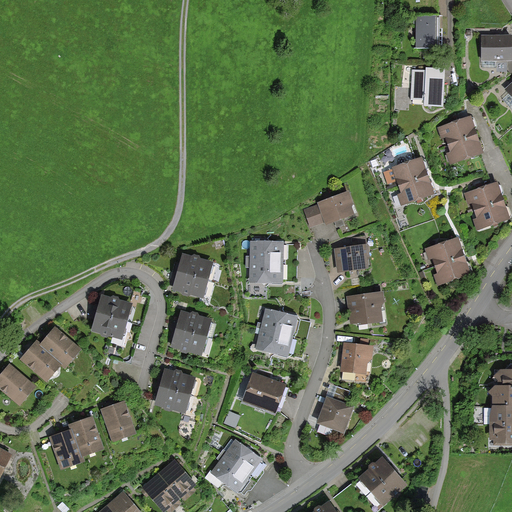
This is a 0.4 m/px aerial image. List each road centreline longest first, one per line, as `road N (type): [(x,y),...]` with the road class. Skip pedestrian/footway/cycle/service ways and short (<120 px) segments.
road 1 (track): [(0,319),(30,296),(154,247),(177,218),(186,0)]
road 2 (residential): [(0,353),(101,280),(134,272),(149,279),(161,304),(140,394)]
road 3 (residential): [(313,245),(329,333),(292,445),(313,485)]
road 4 (residential): [(313,485),(437,366)]
road 5 (residential): [(437,366),(446,449),(431,511)]
